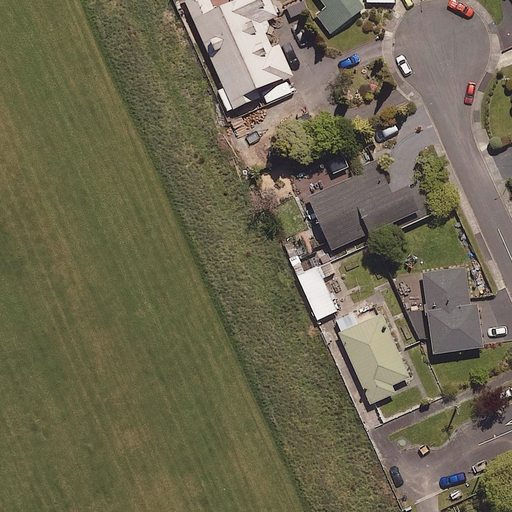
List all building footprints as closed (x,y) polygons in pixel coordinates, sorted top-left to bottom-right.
[(217,90),(226,111),(259,96),(256,90),(292,74),(278,43),(270,47),(260,23),(278,16),(270,0),(230,0),(211,8),(207,0),(185,0),(224,87),(217,90)] [(322,0),(326,5),(316,13),(330,32),(364,6),(359,0),(322,0)] [(391,191),(376,159),(350,170),(352,176),(307,196),(331,249),(418,210),(407,183),(391,191)] [(464,266),(421,272),(432,352),(482,346),(476,303),(470,304),(464,266)] [(337,313),(318,269),(298,277),(318,321),(337,313)] [(381,312),(337,332),(369,404),(395,392),(391,385),(410,377),(381,312)]
